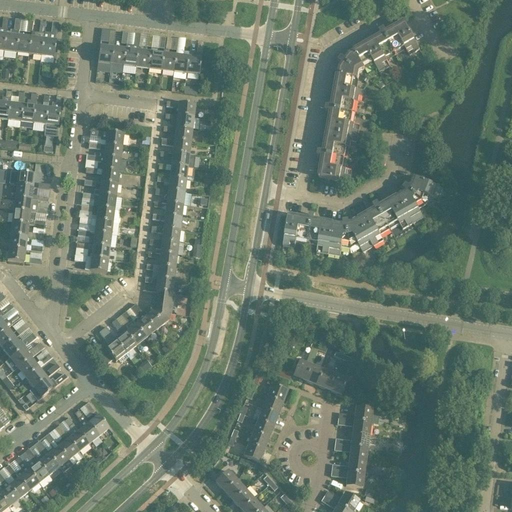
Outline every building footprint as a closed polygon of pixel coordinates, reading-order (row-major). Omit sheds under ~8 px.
[(18,38),(20,22),(15,21),(13,32),(10,32),(10,37),(6,36),(5,36),(3,53),(16,54),(18,38)] [(420,51),(417,46),(404,23),(387,34),(385,29),(379,32),(382,36),(349,56),(345,61),(342,58),(339,63),(342,65),(339,70),(332,108),(327,107),(326,113),(331,114),(324,153),(319,152),(318,158),(323,159),(319,179),(350,184),(352,172),(342,171),(346,149),(356,151),(360,128),(350,126),(354,104),(364,106),(366,94),(357,92),(360,75),(375,65),(380,74),(390,68),(386,60),(405,48),(409,57),(420,51)] [(41,57),(43,41),(45,25),(40,24),(38,35),(34,35),(31,34),(31,39),(30,39),(28,56),(41,57)] [(43,41),(41,57),(53,59),(54,59),(56,42),(56,37),(51,37),(44,36),(43,41)] [(123,67),(122,74),(135,76),(135,69),(136,69),(138,53),(140,36),(135,36),(133,47),(126,46),(125,51),(123,67)] [(30,39),(18,38),(16,54),(28,56),(30,39)] [(197,43),(196,54),(193,54),(192,59),(188,59),(186,75),(199,77),(201,60),(201,55),(202,44),(197,43)] [(111,66),(113,50),(99,48),(97,64),(111,66)] [(125,51),(113,50),(111,66),(123,67),(125,51)] [(150,54),(138,53),(136,69),(148,70),(150,54)] [(161,72),(163,56),(150,54),(148,70),(161,72)] [(176,57),(163,56),(161,72),(174,74),(176,57)] [(174,74),(173,80),(186,81),(186,75),(188,59),(176,57),(174,74)] [(1,104),(0,103),(0,120),(8,121),(10,105),(11,93),(6,93),(5,99),(2,99),(1,104)] [(22,106),(23,102),(24,95),(19,94),(17,105),(10,105),(8,121),(20,123),(22,106)] [(57,133),(58,128),(60,111),(61,99),(56,99),(55,105),(52,105),(51,110),(47,109),(45,126),(45,131),(57,133)] [(22,106),(20,123),(33,124),(35,108),(35,103),(30,102),(27,102),(27,107),(22,106)] [(177,118),(194,120),(196,107),(179,105),(177,117),(177,118)] [(35,108),(33,124),(45,126),(47,109),(35,108)] [(165,116),(164,121),(170,122),(170,125),(176,126),(176,130),(193,132),(194,120),(177,118),(177,117),(165,116)] [(191,145),(193,132),(176,130),(174,142),(174,143),(191,145)] [(105,147),(122,149),(123,136),(90,132),(90,138),(100,139),(100,142),(106,142),(105,147),(106,147),(105,147)] [(169,142),(168,147),(174,148),(173,155),(190,157),(191,145),(174,143),(174,142),(169,142)] [(105,147),(104,159),(104,160),(120,162),(122,149),(105,147),(106,147),(105,147)] [(173,155),(171,168),(188,170),(193,171),(195,158),(190,157),(173,155)] [(102,172),(119,174),(120,162),(104,160),(104,159),(87,157),(87,162),(103,164),(102,171),(102,172)] [(188,170),(171,168),(169,180),(187,182),(188,170)] [(101,185),(117,187),(119,174),(102,172),(101,177),(100,184),(101,184),(101,185)] [(18,174),(16,187),(33,189),(34,176),(18,174)] [(289,216),(283,247),(296,249),(297,240),(319,244),(317,253),(341,257),(343,247),(351,249),(352,255),(361,250),(363,253),(384,241),(379,233),(398,222),(403,230),(424,218),(419,210),(427,206),(430,197),(439,200),(443,189),(423,182),(414,178),(412,185),(409,187),(407,185),(403,189),(406,191),(403,194),(380,207),(378,203),(373,206),(376,210),(352,224),(349,224),(349,221),(343,222),(344,225),(341,225),(314,220),(315,216),(310,215),(309,220),(289,216)] [(168,193),(185,195),(187,182),(169,180),(169,188),(168,193)] [(99,197),(115,199),(117,187),(101,185),(101,184),(100,184),(100,192),(94,191),(94,196),(99,197)] [(15,200),(31,202),(47,204),(48,199),(32,197),(33,189),(16,187),(15,200)] [(168,193),(156,191),(155,196),(163,197),(163,201),(167,201),(166,205),(183,208),(185,195),(168,193)] [(82,195),(82,200),(92,202),(91,209),(92,209),(97,209),(98,209),(98,210),(114,212),(115,199),(99,197),(94,196),(82,195)] [(15,200),(13,212),(30,214),(35,215),(39,215),(40,210),(37,210),(38,203),(31,202),(15,200)] [(165,218),(182,220),(183,208),(166,205),(165,218)] [(81,207),(80,213),(92,214),(91,217),(96,218),(96,222),(112,224),(118,225),(119,212),(114,212),(98,210),(98,209),(97,209),(92,209),(91,209),(81,207)] [(12,225),(28,227),(44,229),(45,224),(34,222),(35,219),(29,218),(30,214),(13,212),(12,225)] [(152,216),(152,221),(164,223),(163,230),(163,231),(180,233),(182,220),(165,218),(152,216)] [(96,222),(94,234),(95,234),(95,235),(111,237),(112,224),(96,222)] [(10,237),(27,239),(43,241),(43,236),(28,234),(28,227),(12,225),(10,237)] [(158,229),(157,235),(163,235),(162,242),(162,243),(179,245),(180,233),(163,231),(163,230),(158,229)] [(94,234),(93,247),(109,249),(114,250),(116,237),(111,237),(95,235),(95,234),(94,234)] [(25,252),(27,239),(10,237),(9,250),(25,252)] [(177,258),(179,245),(162,243),(162,242),(150,241),(149,246),(156,247),(155,250),(161,251),(160,256),(177,258)] [(93,247),(91,259),(92,259),(92,260),(108,262),(109,249),(93,247)] [(193,248),(192,259),(196,259),(199,259),(200,248),(193,248)] [(24,265),(25,252),(9,250),(7,263),(24,265)] [(176,270),(177,258),(160,256),(159,268),(176,270)] [(85,264),(85,267),(90,268),(90,272),(106,275),(108,262),(92,260),(92,259),(91,259),(86,258),(85,264)] [(157,281),(174,283),(176,270),(159,268),(157,281)] [(155,294),(164,295),(164,294),(174,296),(174,295),(173,295),(174,283),(157,281),(155,294)] [(146,319),(156,331),(170,321),(170,316),(172,316),(174,296),(164,294),(164,295),(161,314),(153,313),(146,319)] [(0,311),(0,319),(3,317),(12,310),(9,306),(1,313),(0,311)] [(145,319),(141,314),(135,306),(131,309),(138,318),(137,319),(140,323),(136,326),(146,339),(156,331),(146,319),(145,319)] [(133,322),(126,313),(121,317),(128,326),(133,322)] [(2,323),(0,320),(0,335),(7,330),(20,320),(17,316),(8,323),(6,320),(2,323)] [(126,334),(126,335),(122,330),(116,321),(111,325),(118,334),(115,336),(119,340),(116,342),(127,355),(137,347),(126,334)] [(128,326),(126,328),(129,332),(126,334),(137,347),(146,339),(136,326),(136,327),(133,322),(128,326)] [(25,326),(16,333),(19,337),(28,330),(25,326)] [(103,340),(110,334),(106,329),(99,335),(103,340)] [(15,340),(7,330),(0,335),(0,347),(2,350),(15,340)] [(104,348),(96,355),(106,367),(114,361),(116,363),(118,362),(120,364),(122,363),(128,359),(126,356),(127,355),(116,342),(110,334),(103,340),(109,348),(106,351),(104,348)] [(15,340),(2,350),(9,360),(22,349),(23,350),(36,340),(31,335),(21,343),(20,342),(18,343),(15,340)] [(26,353),(23,350),(22,349),(9,360),(17,370),(30,359),(31,360),(44,350),(40,344),(29,353),(28,352),(26,353)] [(161,351),(165,356),(171,351),(166,346),(161,351)] [(299,362),(293,378),(305,383),(311,367),(317,352),(311,349),(305,365),(299,362)] [(25,379),(38,369),(38,370),(51,360),(48,355),(35,366),(31,360),(30,359),(17,370),(25,379)] [(142,365),(147,371),(151,368),(146,362),(142,365)] [(56,365),(47,372),(50,377),(59,370),(56,365)] [(311,367),(305,383),(317,387),(323,372),(311,367)] [(33,389),(46,379),(38,370),(38,369),(25,379),(33,389)] [(317,387),(329,392),(335,377),(323,372),(317,387)] [(33,389),(29,392),(37,402),(54,389),(67,379),(63,375),(53,382),(51,380),(48,382),(46,379),(33,389)] [(335,377),(329,392),(341,397),(347,382),(335,377)] [(267,398),(282,405),(287,393),(271,386),(270,389),(267,398)] [(278,416),(282,405),(267,398),(262,410),(278,416)] [(91,416),(95,413),(88,404),(84,407),(91,416)] [(257,408),(252,420),(257,422),(273,428),(278,416),(262,410),(257,408)] [(338,415),(338,421),(373,425),(374,423),(370,423),(372,411),(355,409),(354,417),(338,415)] [(88,425),(78,412),(74,415),(81,424),(78,426),(81,430),(79,432),(79,433),(89,446),(99,438),(89,425),(88,425)] [(108,430),(98,417),(89,425),(99,438),(108,430)] [(64,423),(68,429),(73,425),(69,420),(64,423)] [(353,428),(352,436),(368,438),(370,426),(373,427),(373,425),(338,421),(337,426),(353,428)] [(268,440),(273,428),(257,422),(253,434),(268,440)] [(65,437),(59,428),(54,431),(61,440),(65,437)] [(79,432),(78,433),(75,428),(68,434),(72,438),(69,440),(69,441),(79,454),(89,446),(79,433),(79,432)] [(264,452),(268,440),(253,434),(248,446),(264,452)] [(55,444),(49,435),(44,439),(51,448),(55,444)] [(335,441),(334,447),(370,451),(370,449),(367,449),(368,438),(352,436),(351,443),(335,441)] [(69,441),(69,440),(59,448),(59,449),(69,461),(79,454),(69,441)] [(59,469),(49,457),(49,456),(48,456),(45,452),(39,443),(34,447),(44,459),(39,464),(49,477),(59,469)] [(259,464),(264,452),(248,446),(243,458),(259,464)] [(349,455),(348,461),(365,464),(366,452),(369,453),(370,451),(334,447),(334,452),(349,455)] [(54,452),(49,456),(49,457),(59,469),(63,474),(73,466),(69,461),(59,449),(59,448),(58,448),(54,452)] [(28,451),(24,454),(34,467),(29,471),(29,472),(39,485),(43,490),(52,482),(48,478),(49,477),(39,464),(28,451)] [(23,464),(19,459),(14,462),(19,468),(23,464)] [(332,466),(331,472),(366,477),(367,475),(364,475),(365,464),(348,461),(347,468),(332,466)] [(16,475),(9,467),(5,470),(12,479),(16,475)] [(19,480),(29,493),(39,485),(29,472),(29,471),(29,472),(25,468),(19,473),(22,477),(19,479),(19,480)] [(215,484),(224,493),(237,482),(228,472),(215,484)] [(366,477),(331,472),(330,478),(346,480),(345,487),(361,490),(363,478),(366,479),(366,477)] [(9,487),(5,483),(0,475),(0,484),(1,486),(0,487),(0,490),(2,493),(0,494),(0,496),(9,508),(19,501),(9,488),(9,487)] [(15,483),(9,487),(9,488),(19,501),(29,493),(19,480),(19,479),(16,475),(12,479),(15,483)] [(272,483),(266,478),(263,481),(268,487),(272,483)] [(224,493),(233,503),(245,491),(237,482),(224,493)] [(272,483),(268,487),(273,493),(277,489),(272,483)] [(49,495),(52,499),(57,496),(54,491),(49,495)] [(233,503),(241,511),(254,501),(245,491),(233,503)] [(327,493),(324,498),(346,511),(353,511),(359,503),(344,495),(340,501),(327,493)] [(0,511),(4,511),(9,508),(0,496),(0,511)] [(289,502),(284,496),(280,499),(285,505),(289,502)] [(334,511),(333,511),(346,511),(324,498),(321,503),(334,511)] [(241,511),(259,511),(262,510),(254,501),(241,511)] [(289,502),(285,505),(291,511),(294,508),(289,502)]
